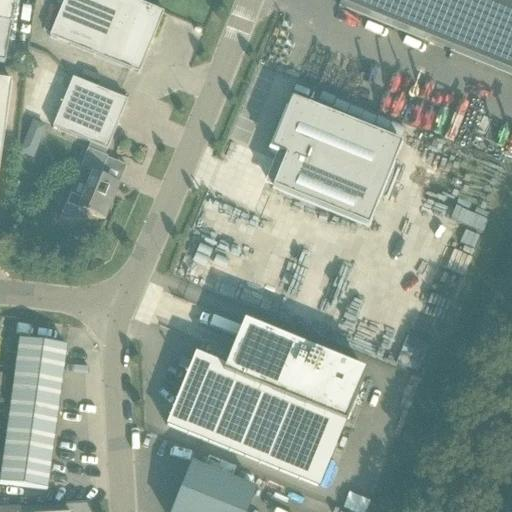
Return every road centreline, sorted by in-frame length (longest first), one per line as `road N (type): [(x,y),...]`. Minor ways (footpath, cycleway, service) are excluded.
road 1 (unclassified): [(119,317),(251,0)]
road 2 (unclassified): [(123,511),(112,346),(119,317)]
road 3 (unclassified): [(0,296),(119,317)]
